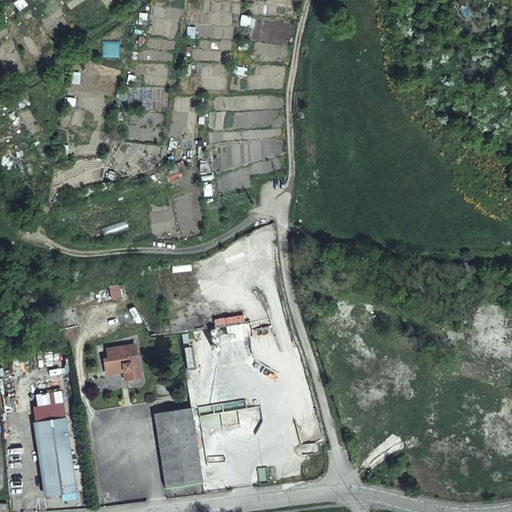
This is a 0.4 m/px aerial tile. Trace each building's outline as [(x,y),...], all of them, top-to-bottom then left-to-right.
[(187,27),(186,38),(193,39),(195,28),(187,27)] [(124,221),(101,229),(105,239),(128,230),(124,221)] [(123,287),(111,287),(111,299),(123,299),(123,287)] [(203,328),(214,326),(209,302),(199,303),(203,328)] [(270,319),(227,328),(230,340),(273,332),(270,319)] [(138,378),(134,347),(106,350),(108,359),(104,360),(105,370),(122,368),(126,371),(127,379),(138,378)] [(417,383),(431,399),(460,375),(446,358),(417,383)] [(479,401),(491,400),(490,389),(478,390),(479,401)] [(418,411),(411,403),(396,416),(402,424),(418,411)] [(154,414),(156,427),(193,422),(191,409),(154,414)] [(66,420),(37,423),(46,497),(76,493),(66,420)] [(193,422),(156,427),(164,489),(201,484),(193,422)]
